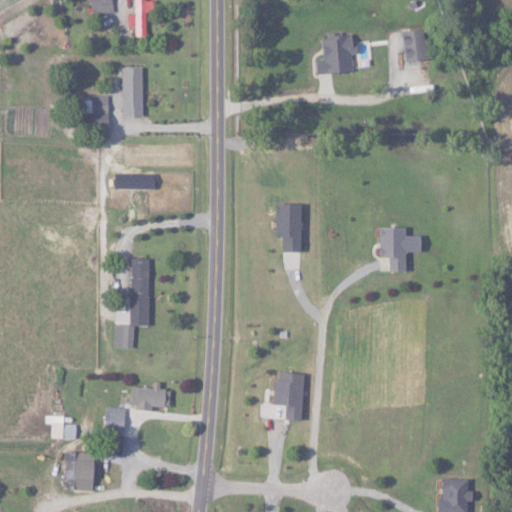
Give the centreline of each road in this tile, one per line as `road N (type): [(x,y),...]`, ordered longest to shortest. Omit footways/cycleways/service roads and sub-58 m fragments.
road 1 (secondary): [(205,511),(220,376),(220,0)]
road 2 (residential): [(208,488),(330,491)]
